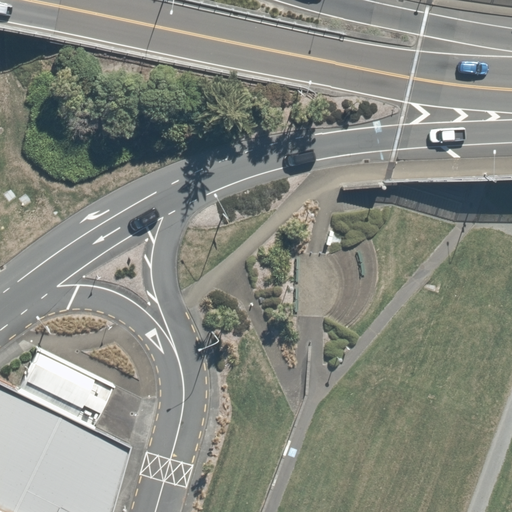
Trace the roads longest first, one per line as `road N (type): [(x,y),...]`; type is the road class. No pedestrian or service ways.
road 1 (secondary): [(511,123),(342,136),(248,153),(195,173)]
road 2 (secondary): [(26,0),(322,59)]
road 3 (secondary): [(195,173),(116,213),(2,293)]
road 4 (secondary): [(316,0),(511,43)]
road 5 (residential): [(179,357),(107,301),(2,293)]
road 6 (secondary): [(511,96),(322,59)]
road 7 (residential): [(195,173),(163,266),(179,357)]
road 8 (secondary): [(322,59),(511,62)]
road 9 (residential): [(156,511),(181,426),(179,357)]
